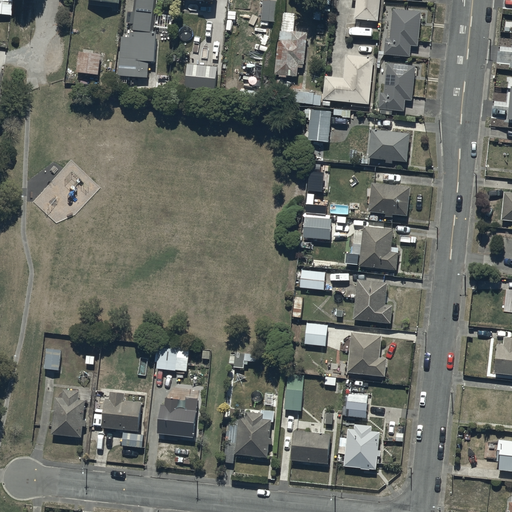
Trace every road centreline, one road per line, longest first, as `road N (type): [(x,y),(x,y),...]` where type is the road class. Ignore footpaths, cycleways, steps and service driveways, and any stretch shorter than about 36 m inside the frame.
road 1 (residential): [(471,0),(420,511)]
road 2 (residential): [(325,511),(25,479)]
